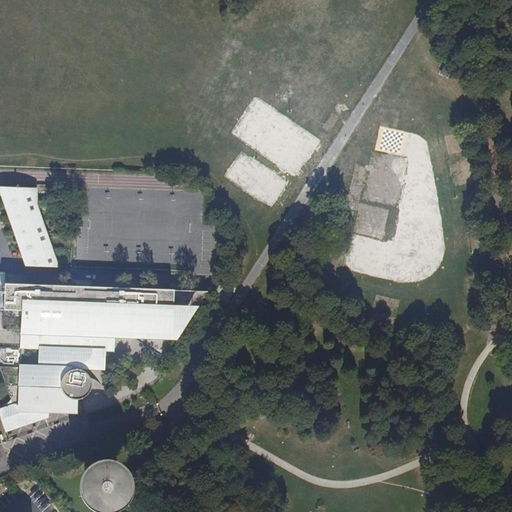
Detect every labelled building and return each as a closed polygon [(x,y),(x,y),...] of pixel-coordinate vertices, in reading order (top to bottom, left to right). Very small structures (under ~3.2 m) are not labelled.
[(2,189),(0,188),(0,199),(23,268),(29,268),(2,189)] [(30,189),(2,189),(29,268),(53,268),(31,207),(30,189)] [(37,190),(30,189),(31,207),(53,268),(58,268),(36,204),(36,203),(37,190)] [(24,276),(0,275),(0,371),(12,407),(0,411),(0,416),(6,435),(48,420),(49,417),(50,404),(61,401),(69,400),(74,402),(77,405),(84,400),(89,394),(90,389),(89,380),(85,375),(81,373),(78,371),(78,368),(85,364),(87,360),(90,352),(111,343),(114,342),(115,342),(137,343),(164,363),(205,296),(81,290),(24,287),(24,276)] [(112,354),(114,342),(111,343),(90,352),(87,360),(85,364),(78,368),(78,371),(81,373),(102,372),(103,354),(112,354)] [(75,415),(77,405),(74,402),(69,400),(61,401),(50,404),(49,417),(75,415)] [(160,429),(156,447),(155,447),(166,444),(168,435),(160,428),(160,429)] [(156,447),(160,429),(151,432),(149,440),(156,447)] [(127,490),(127,488),(127,486),(126,484),(125,482),(124,480),(123,478),(121,477),(120,476),(118,475),(116,474),(114,473),(112,473),(110,473),(108,473),(106,474),(102,476),(101,477),(99,478),(98,480),(97,481),(96,483),(95,485),(95,487),(95,489),(95,491),(95,493),(96,495),(96,497),(97,499),(99,500),(100,502),(102,503),(104,504),(106,505),(107,505),(109,506),(112,506),(114,505),(116,505),(117,504),(119,503),(121,502),(122,501),(124,499),(125,497),(126,494),(127,492),(127,490)]
